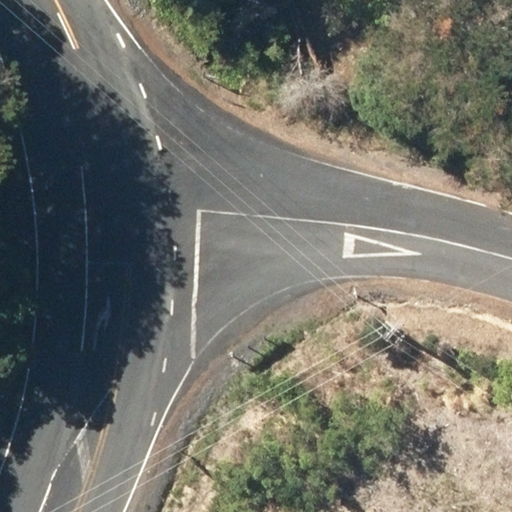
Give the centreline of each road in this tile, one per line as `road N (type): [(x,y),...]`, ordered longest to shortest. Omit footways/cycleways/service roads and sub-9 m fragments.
road 1 (tertiary): [(511,255),(354,220),(124,206)]
road 2 (secondary): [(124,206),(114,383),(76,511)]
road 3 (secondary): [(55,0),(108,129),(124,206)]
